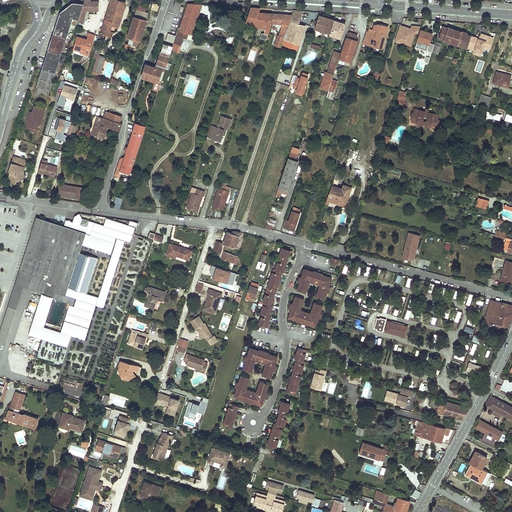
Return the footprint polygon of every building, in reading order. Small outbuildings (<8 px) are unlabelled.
[(83,3),(73,0),(60,11),(73,15),(79,17),(83,3)] [(99,1),(91,1),(90,0),(84,0),(83,3),(79,17),(78,20),(83,22),(84,19),(85,20),(87,7),(98,10),(99,1)] [(124,6),(125,2),(118,0),(110,0),(104,22),(103,22),(100,33),(103,33),(105,34),(105,35),(110,37),(111,31),(110,31),(112,25),(117,27),(124,6)] [(201,4),(188,3),(179,30),(184,32),(191,34),(201,4)] [(124,6),(117,27),(118,27),(125,6),(124,6)] [(272,23),(272,14),(260,8),(250,7),(245,22),(264,28),(263,34),(268,35),(272,23)] [(286,13),(284,20),(293,23),(293,22),(298,9),(287,9),(286,13)] [(140,41),(148,13),(135,10),(127,37),(129,38),(128,44),(131,45),(137,46),(139,40),(140,41)] [(73,15),(60,11),(57,23),(63,25),(64,24),(65,24),(67,19),(71,21),(73,15)] [(272,14),(272,23),(281,24),(279,35),(277,34),(274,45),(281,48),(282,45),(282,43),(288,25),(284,20),(286,13),(272,14)] [(329,33),(334,20),(331,19),(326,17),(327,16),(323,14),(322,16),(318,15),(317,19),(319,22),(321,23),(320,24),(318,25),(315,24),(314,28),(322,31),(321,32),(322,34),(326,32),(329,33)] [(63,25),(57,23),(48,49),(50,50),(48,56),(53,58),(51,65),(44,62),(42,69),(47,71),(54,73),(71,21),(67,19),(65,24),(64,24),(63,25)] [(284,20),(288,25),(303,31),(305,25),(293,22),(293,23),(284,20)] [(340,38),(345,23),(334,20),(329,33),(329,34),(340,38)] [(379,25),(374,23),(372,29),(372,31),(368,30),(368,32),(367,31),(363,42),(369,44),(371,38),(375,39),(376,41),(375,43),(383,46),(385,40),(383,38),(384,37),(385,37),(385,36),(385,35),(384,34),(387,33),(389,26),(382,24),(382,26),(379,25)] [(297,48),(303,31),(288,25),(282,43),(297,48)] [(407,29),(401,28),(395,42),(409,47),(414,34),(418,35),(421,28),(420,28),(420,27),(419,27),(419,26),(411,26),(411,29),(409,29),(409,30),(407,30),(407,29)] [(447,28),(440,26),(439,30),(441,31),(438,37),(444,39),(447,28)] [(458,45),(462,32),(448,27),(447,28),(444,39),(443,40),(453,43),(458,45)] [(243,29),(240,37),(246,39),(249,31),(243,29)] [(421,30),(416,45),(420,46),(422,42),(429,44),(432,33),(421,30)] [(462,31),(462,32),(458,45),(467,48),(471,36),(466,34),(467,33),(462,31)] [(348,32),(335,73),(334,72),(328,90),(328,91),(326,97),(331,98),(333,92),(343,62),(349,64),(357,40),(355,40),(357,35),(348,32)] [(88,55),(94,35),(88,33),(86,39),(79,37),(77,41),(75,41),(73,49),(83,52),(82,53),(88,55)] [(168,33),(165,40),(173,43),(176,36),(168,33)] [(480,36),(480,39),(471,36),(467,48),(475,50),(475,49),(482,52),(483,47),(489,49),(493,38),(481,33),(480,36)] [(375,39),(371,38),(369,44),(382,48),(383,46),(375,43),(376,41),(375,39)] [(165,69),(173,46),(163,43),(155,67),(165,70),(165,69)] [(96,46),(93,57),(96,59),(98,55),(102,48),(96,46)] [(50,50),(48,49),(44,62),(51,65),(53,58),(48,56),(50,50)] [(334,72),(340,53),(334,51),(327,73),(326,72),(325,77),(323,77),(320,88),(328,90),(334,72)] [(99,73),(104,57),(98,55),(96,59),(91,74),(98,76),(99,73)] [(124,63),(117,63),(115,71),(118,72),(120,68),(124,67),(124,63)] [(155,67),(145,64),(141,77),(155,81),(158,82),(159,80),(161,81),(165,70),(155,67)] [(40,73),(54,78),(55,74),(54,73),(47,71),(42,69),(40,73)] [(496,71),(493,84),(508,88),(511,75),(496,71)] [(48,81),(52,82),(54,78),(40,73),(36,87),(45,90),(48,81)] [(65,81),(61,80),(59,87),(63,88),(58,104),(65,106),(66,102),(65,102),(66,99),(67,98),(74,100),(77,89),(64,85),(65,81)] [(158,91),(161,81),(159,80),(158,82),(155,81),(152,89),(158,91)] [(491,98),(481,94),(478,102),(489,105),(491,98)] [(404,97),(398,95),(395,103),(403,105),(406,98),(404,97)] [(39,130),(45,109),(34,105),(32,112),(28,126),(39,130)] [(439,114),(414,108),(413,113),(412,113),(410,118),(412,118),(417,120),(416,123),(430,127),(431,123),(436,125),(438,125),(439,120),(438,119),(439,114)] [(28,126),(32,112),(30,111),(25,129),(38,133),(39,130),(28,126)] [(487,118),(500,120),(501,113),(488,111),(487,118)] [(71,122),(58,117),(54,129),(58,130),(55,138),(65,141),(67,137),(67,135),(63,134),(66,126),(69,127),(71,122)] [(230,120),(222,117),(218,126),(224,128),(227,129),(230,120)] [(122,123),(103,118),(101,124),(95,122),(92,134),(104,138),(107,127),(119,131),(122,123)] [(70,146),(77,124),(71,122),(64,144),(70,146)] [(132,135),(141,138),(145,126),(135,122),(132,135)] [(141,138),(132,135),(130,141),(139,144),(141,138)] [(129,174),(139,144),(130,141),(125,157),(124,158),(122,159),(122,158),(120,158),(118,167),(121,168),(120,171),(129,174)] [(308,151),(310,143),(304,141),(301,149),(308,151)] [(297,154),(299,149),(292,147),(278,188),(288,191),(298,161),(292,159),(294,153),(297,154)] [(26,161),(13,156),(9,170),(10,173),(9,173),(8,177),(10,181),(14,183),(25,177),(22,172),(26,161)] [(46,175),(54,177),(57,167),(47,164),(48,160),(42,159),(39,171),(46,173),(46,175)] [(218,188),(212,207),(216,209),(218,207),(222,209),(223,209),(225,203),(224,202),(227,195),(228,195),(231,187),(220,184),(219,188),(218,188)] [(79,198),(81,188),(58,185),(56,195),(79,198)] [(331,186),(327,199),(338,202),(338,201),(346,204),(351,187),(343,185),(342,189),(331,186)] [(204,192),(197,190),(195,194),(191,193),(186,209),(197,213),(199,207),(197,207),(201,196),(202,197),(203,197),(204,192)] [(116,196),(113,207),(119,209),(123,198),(116,196)] [(482,203),(477,201),(476,205),(487,208),(489,200),(483,199),(482,203)] [(283,227),(294,230),(300,213),(292,211),(289,220),(285,219),(283,227)] [(35,290),(43,292),(46,280),(57,284),(68,287),(85,233),(90,234),(94,222),(82,218),(79,214),(75,216),(73,222),(66,220),(63,226),(36,218),(19,271),(38,278),(35,290)] [(223,244),(234,248),(240,232),(232,231),(231,234),(227,232),(223,244)] [(409,232),(402,258),(414,261),(420,235),(409,232)] [(511,252),(511,238),(505,237),(496,234),(494,234),(494,236),(495,236),(494,239),(497,240),(498,236),(506,239),(503,249),(508,251),(511,252)] [(222,247),(221,247),(222,244),(216,241),(213,250),(220,253),(222,247)] [(189,259),(191,250),(169,243),(166,254),(175,257),(175,255),(189,259)] [(291,250),(282,247),(278,258),(287,261),(289,254),(291,250)] [(221,259),(233,263),(236,256),(224,252),(221,259)] [(332,257),(330,263),(338,265),(340,260),(332,257)] [(287,261),(278,258),(274,269),(282,272),(283,272),(285,268),(287,261)] [(511,262),(506,261),(501,280),(511,283),(511,277),(511,262)] [(233,284),(237,272),(212,264),(210,271),(213,273),(212,276),(233,284)] [(282,272),(274,269),(273,269),(269,280),(278,283),(280,278),(282,272)] [(313,272),(304,269),(301,277),(299,276),(297,281),(300,282),(297,290),(306,293),(309,283),(307,283),(308,278),(313,280),(312,282),(317,283),(318,281),(322,283),(320,287),(318,287),(315,296),(325,299),(327,291),(329,291),(331,286),(329,286),(332,278),(323,275),(323,273),(313,270),(313,272)] [(38,278),(19,271),(15,283),(23,286),(35,290),(38,278)] [(57,284),(46,280),(43,292),(54,296),(55,292),(57,284)] [(278,283),(269,280),(266,290),(275,293),(277,287),(278,283)] [(23,286),(15,283),(12,295),(10,302),(17,304),(23,286)] [(258,288),(250,285),(248,292),(251,293),(249,300),(253,302),(258,288)] [(165,293),(150,288),(149,293),(144,306),(153,309),(156,303),(156,300),(158,300),(162,302),(165,293)] [(203,309),(215,313),(221,293),(208,289),(207,293),(208,294),(206,300),(207,301),(207,302),(205,302),(203,309)] [(275,293),(266,290),(262,301),(264,302),(272,304),(273,300),(275,293)] [(75,298),(55,292),(54,296),(53,298),(73,305),(75,298)] [(304,299),(295,296),(293,303),(291,303),(289,308),(291,308),(288,317),(297,320),(296,321),(307,324),(307,323),(316,326),(319,317),(321,318),(322,313),(321,312),(323,305),(314,302),(311,311),(312,311),(311,316),(306,315),(307,313),(302,312),(301,314),(297,312),(299,307),(301,308),(304,299)] [(491,322),(509,327),(511,318),(511,305),(491,300),(486,317),(485,316),(483,325),(489,326),(491,322)] [(17,304),(10,302),(6,313),(14,315),(17,304)] [(272,304),(264,302),(260,312),(262,313),(269,315),(271,311),(273,305),(272,304)] [(0,357),(0,358),(14,315),(6,313),(0,331),(0,357)] [(269,315),(262,313),(258,324),(267,327),(269,323),(271,316),(269,315)] [(196,329),(197,328),(200,333),(203,333),(205,333),(207,335),(205,336),(208,340),(214,336),(205,323),(204,324),(199,316),(191,321),(196,329)] [(383,331),(386,319),(380,317),(379,318),(377,318),(374,328),(377,328),(376,330),(383,331)] [(388,321),(385,331),(389,332),(389,331),(401,334),(401,335),(405,337),(407,327),(388,321)] [(139,335),(131,332),(127,343),(142,348),(143,343),(145,337),(147,338),(148,334),(141,331),(139,335)] [(472,341),(480,343),(482,337),(474,334),(472,341)] [(188,341),(180,338),(178,345),(186,347),(188,341)] [(307,349),(298,347),(296,354),(294,358),(296,358),(303,361),(307,349)] [(259,350),(250,348),(247,355),(246,355),(244,360),(245,360),(243,369),(252,372),(255,362),(253,362),(255,357),(259,358),(258,360),(263,361),(264,360),(266,361),(268,361),(266,366),(265,366),(262,375),(270,378),(273,370),(275,370),(277,365),(275,364),(277,357),(269,354),(269,353),(259,349),(259,350)] [(205,359),(186,354),(184,361),(187,362),(186,365),(196,368),(201,370),(204,361),(205,359)] [(303,361),(296,358),(294,365),(293,369),(301,372),(305,361),(303,361)] [(128,363),(120,361),(118,366),(120,366),(119,371),(122,372),(120,376),(122,378),(128,380),(130,378),(132,372),(130,371),(130,369),(137,371),(138,366),(130,364),(130,365),(128,364),(128,363)] [(481,366),(468,362),(466,370),(479,374),(481,366)] [(325,375),(326,370),(316,367),(310,387),(320,390),(322,385),(321,384),(323,374),(325,375)] [(301,372),(293,369),(291,376),(290,381),(298,383),(301,372)] [(250,377),(241,374),(238,382),(237,381),(235,387),(236,387),(234,395),(243,398),(242,400),(252,403),(253,402),(262,405),(264,396),(266,397),(268,391),(266,391),(269,384),(259,381),(256,390),(258,390),(256,395),(253,394),(253,392),(248,391),(247,392),(243,391),(245,386),(247,387),(250,377)] [(298,383),(290,381),(288,385),(286,392),(295,394),(298,383)] [(365,382),(361,396),(367,398),(371,384),(365,382)] [(412,398),(414,391),(402,387),(400,394),(391,392),(389,401),(394,402),(397,403),(405,406),(408,397),(412,398)] [(175,415),(180,398),(158,391),(155,402),(168,406),(166,412),(175,415)] [(15,395),(10,410),(9,410),(6,417),(10,418),(11,417),(12,418),(12,419),(21,422),(23,417),(29,419),(26,426),(35,429),(38,419),(24,414),(24,415),(19,413),(20,410),(16,409),(18,405),(21,406),(24,398),(15,395)] [(198,411),(204,413),(208,398),(202,396),(198,411)] [(485,405),(511,419),(511,407),(490,396),(485,405)] [(431,398),(429,405),(437,407),(439,400),(431,398)] [(189,400),(185,415),(194,418),(199,403),(189,400)] [(279,412),(287,415),(290,403),(281,400),(280,405),(278,412),(279,412)] [(440,400),(437,412),(463,419),(470,407),(462,405),(462,406),(440,400)] [(238,406),(230,403),(226,414),(235,417),(236,413),(238,406)] [(54,424),(59,425),(63,414),(58,412),(54,424)] [(276,423),(283,425),(285,426),(288,415),(287,415),(279,412),(277,419),(276,423)] [(59,425),(59,426),(68,429),(69,427),(81,431),(85,421),(73,417),(73,416),(63,413),(63,414),(59,425)] [(125,437),(131,418),(119,414),(113,433),(125,437)] [(234,421),(235,417),(226,414),(223,425),(231,428),(234,421)] [(6,417),(6,419),(26,426),(29,419),(23,417),(21,422),(12,419),(12,418),(11,417),(10,418),(6,417)] [(498,440),(502,432),(502,431),(495,428),(480,420),(476,427),(485,432),(488,434),(486,437),(485,436),(482,441),(485,443),(486,442),(487,443),(487,444),(491,446),(494,441),(491,439),(492,437),(495,438),(498,440)] [(419,421),(414,436),(441,443),(445,428),(419,421)] [(271,433),(280,436),(283,425),(276,423),(274,422),(272,429),(271,433)] [(152,457),(162,460),(169,441),(170,441),(172,435),(163,432),(162,437),(160,437),(158,444),(156,443),(152,457)] [(269,440),(267,444),(276,447),(280,436),(271,433),(269,440)] [(98,440),(95,450),(102,453),(103,450),(114,454),(113,456),(118,457),(121,447),(112,444),(112,445),(106,443),(106,442),(98,440)] [(387,450),(363,442),(359,452),(379,459),(382,452),(386,453),(387,450)] [(225,467),(229,452),(211,447),(209,454),(211,454),(210,456),(209,456),(207,462),(212,463),(213,460),(221,462),(220,465),(225,467)] [(478,480),(482,482),(487,472),(481,468),(487,457),(485,457),(486,455),(482,453),(482,455),(475,451),(469,462),(471,463),(466,474),(478,480)] [(383,478),(386,467),(382,466),(378,477),(383,478)] [(89,467),(84,481),(102,487),(103,483),(98,482),(97,481),(98,476),(100,477),(102,470),(89,467)] [(477,482),(484,486),(491,473),(487,472),(482,482),(478,480),(477,482)] [(101,491),(102,487),(84,481),(80,496),(92,500),(95,492),(93,492),(94,489),(96,489),(101,491)] [(161,486),(145,481),(140,495),(148,498),(150,493),(150,492),(154,493),(153,494),(158,495),(161,486)] [(268,493),(276,495),(277,491),(282,493),(284,486),(268,481),(266,488),(269,489),(268,493)] [(415,488),(411,495),(417,498),(421,492),(415,488)] [(307,504),(308,501),(313,502),(315,493),(299,489),(296,501),(307,504)] [(382,492),(377,490),(374,499),(385,503),(387,503),(389,495),(382,492)] [(268,493),(267,496),(257,493),(254,503),(258,504),(264,506),(263,508),(271,511),(272,508),(278,510),(282,511),(285,502),(275,499),(276,495),(268,493)] [(398,497),(395,506),(394,510),(399,511),(405,511),(410,500),(398,497)] [(314,498),(312,505),(318,506),(320,500),(314,498)] [(340,511),(344,503),(335,500),(331,511),(332,511),(340,511)] [(223,505),(216,502),(214,508),(221,511),(223,505)]
